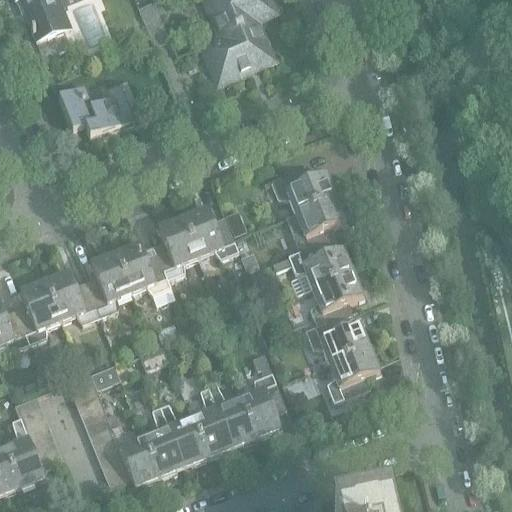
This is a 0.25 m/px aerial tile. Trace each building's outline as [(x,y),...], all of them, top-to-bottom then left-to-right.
[(12,0),(16,7),(20,6),(36,47),(70,33),(57,0),(12,0)] [(259,26),(259,27),(279,19),(270,0),(210,0),(204,3),(221,42),(221,43),(259,26)] [(169,17),(163,3),(163,2),(140,12),(146,27),(160,21),(169,17)] [(170,45),(160,21),(146,27),(155,51),(170,45)] [(221,43),(221,42),(202,50),(219,91),(276,66),(259,27),(259,26),(221,43)] [(90,145),(136,126),(122,91),(109,96),(112,104),(93,112),(85,93),(58,104),(72,138),(85,133),(90,145)] [(295,221),(336,204),(326,179),(307,187),(302,176),(272,188),(278,202),(287,201),(295,221)] [(336,204),(295,221),(300,236),(293,242),(300,259),(320,252),(331,248),(327,236),(346,228),(336,204)] [(183,224),(199,263),(215,257),(221,266),(239,260),(226,229),(215,233),(207,214),(183,224)] [(237,217),(226,222),(234,242),(245,238),(237,217)] [(157,257),(168,287),(185,280),(184,269),(199,263),(183,224),(158,234),(166,253),(157,257)] [(117,259),(133,299),(148,293),(154,301),(158,312),(176,305),(168,287),(157,257),(155,257),(158,265),(147,269),(140,250),(117,259)] [(313,295),(353,278),(343,254),(324,262),(320,252),(300,259),(289,263),(272,270),(276,278),(292,271),(295,279),(306,279),(313,295)] [(89,292),(102,323),(118,316),(117,305),(133,299),(117,259),(90,270),(98,289),(89,292)] [(266,297),(264,274),(247,281),(249,298),(266,297)] [(102,323),(89,292),(77,297),(69,278),(46,287),(62,327),(78,321),(84,329),(102,323)] [(353,278),(313,295),(319,310),(310,316),(314,326),(303,331),(306,339),(348,322),(344,312),(363,304),(353,278)] [(19,321),(31,351),(49,344),(47,333),(62,327),(46,287),(20,298),(28,317),(19,321)] [(0,364),(31,351),(19,321),(6,326),(0,310),(0,364)] [(329,370),(370,354),(360,330),(341,337),(337,328),(348,323),(348,322),(306,339),(313,355),(323,355),(329,370)] [(179,341),(174,330),(158,336),(162,348),(179,341)] [(298,341),(295,334),(287,338),(290,344),(298,341)] [(156,335),(146,339),(150,350),(161,346),(156,335)] [(101,368),(109,365),(105,354),(97,358),(101,368)] [(370,354),(329,370),(334,383),(326,391),(334,410),(365,398),(360,387),(380,379),(370,354)] [(240,404),(256,444),(281,434),(274,417),(285,413),(262,357),(251,362),(260,385),(254,387),(255,397),(240,404)] [(96,394),(91,381),(68,390),(74,403),(96,394)] [(28,399),(38,394),(35,386),(25,391),(28,399)] [(216,392),(207,396),(231,454),(256,444),(240,404),(226,409),(216,392)] [(99,404),(96,394),(74,403),(78,413),(99,404)] [(205,418),(191,424),(207,464),(231,454),(207,396),(200,399),(205,418)] [(41,414),(37,403),(15,412),(19,423),(41,414)] [(103,414),(99,404),(78,413),(82,423),(103,414)] [(370,406),(358,411),(363,422),(374,418),(370,406)] [(159,415),(156,408),(150,410),(153,417),(159,415)] [(168,412),(160,415),(183,473),(207,464),(191,424),(177,429),(168,412)] [(46,425),(41,414),(19,423),(21,426),(24,434),(46,425)] [(82,423),(86,433),(107,424),(106,421),(103,414),(82,423)] [(156,438),(142,443),(158,483),(183,473),(160,415),(152,418),(156,438)] [(120,431),(114,418),(106,421),(107,424),(111,435),(120,431)] [(111,435),(107,424),(86,433),(90,443),(111,435)] [(50,436),(46,425),(24,434),(28,445),(50,436)] [(19,448),(3,454),(20,495),(45,485),(42,478),(37,466),(33,456),(28,445),(24,434),(21,426),(13,429),(19,448)] [(127,474),(132,485),(135,492),(158,483),(142,443),(129,449),(120,431),(111,435),(115,444),(119,453),(123,464),(127,474)] [(90,443),(94,453),(115,444),(111,435),(90,443)] [(54,447),(50,436),(28,445),(33,456),(54,447)] [(94,453),(98,462),(119,453),(115,444),(94,453)] [(58,458),(54,447),(33,456),(37,466),(58,458)] [(98,462),(102,473),(123,464),(119,453),(98,462)] [(0,503),(20,495),(3,454),(0,455),(0,503)] [(63,469),(58,458),(37,466),(42,478),(63,469)] [(102,473),(106,483),(127,474),(123,464),(102,473)] [(127,474),(106,483),(110,493),(132,485),(127,474)]
